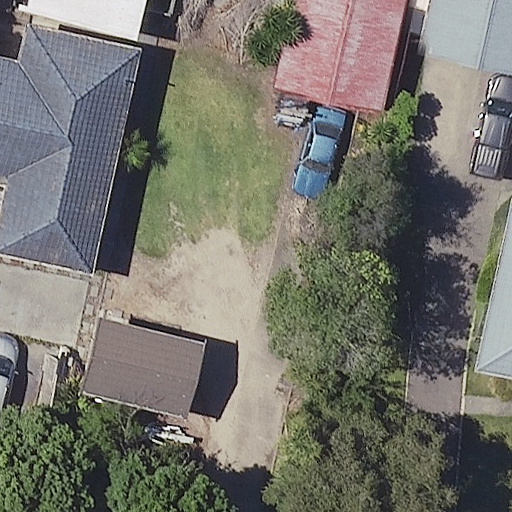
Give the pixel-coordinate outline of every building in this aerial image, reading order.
[(391,110),(412,0),(299,0),(281,86),(391,110)] [(511,0),(444,0),(434,50),(511,67),(511,0)] [(0,252),(100,274),(151,46),(38,21),(29,59),(0,52),(0,167),(16,171),(0,244),(0,252)] [(511,290),(495,369),(511,372),(511,290)] [(213,339),(109,315),(92,389),(196,413),(213,339)]
